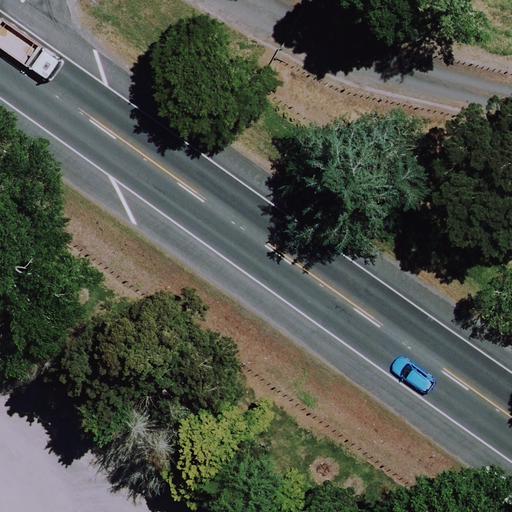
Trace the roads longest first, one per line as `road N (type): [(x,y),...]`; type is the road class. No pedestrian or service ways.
road 1 (secondary): [(511,421),(0,57)]
road 2 (track): [(511,91),(149,0)]
